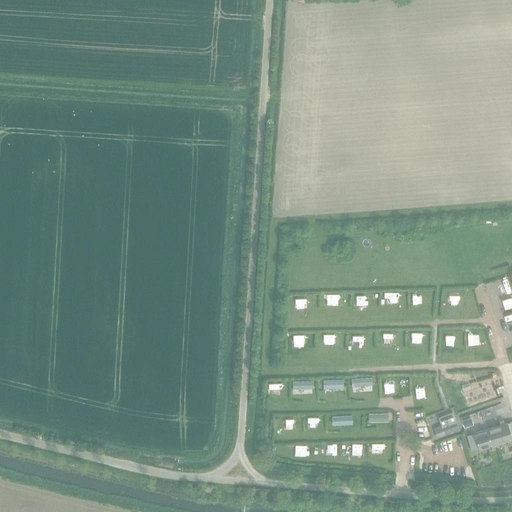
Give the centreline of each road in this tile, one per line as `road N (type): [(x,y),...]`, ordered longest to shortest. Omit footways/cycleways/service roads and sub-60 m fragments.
road 1 (unclassified): [(243,421),(270,0)]
road 2 (unclassified): [(265,484),(511,499)]
road 3 (unclassified): [(219,481),(154,477),(0,435)]
